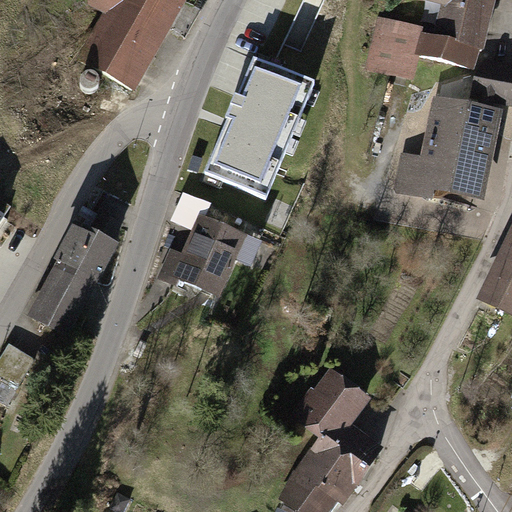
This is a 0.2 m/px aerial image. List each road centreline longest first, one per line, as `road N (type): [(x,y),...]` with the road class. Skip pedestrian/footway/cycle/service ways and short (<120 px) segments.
road 1 (tertiary): [(32,511),(116,349),(186,116)]
road 2 (residential): [(0,339),(91,175),(137,121),(186,116)]
road 3 (residential): [(425,415),(511,187)]
road 4 (tertiary): [(186,116),(230,0)]
road 5 (residential): [(500,511),(425,415)]
road 6 (residential): [(354,511),(425,415)]
